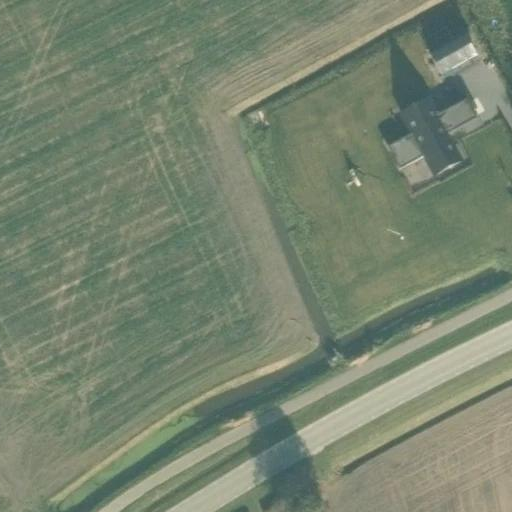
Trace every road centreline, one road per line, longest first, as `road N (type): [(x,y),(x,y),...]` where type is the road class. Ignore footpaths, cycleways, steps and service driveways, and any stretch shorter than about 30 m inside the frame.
road 1 (unclassified): [(109,511),(168,472),(511,295)]
road 2 (primary): [(511,336),(340,422)]
road 3 (primary): [(192,511),(340,422)]
